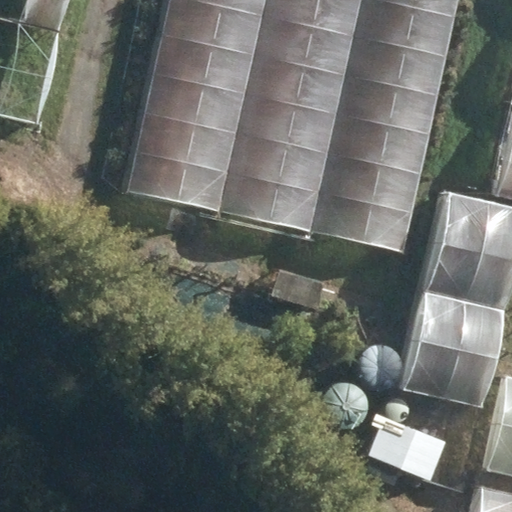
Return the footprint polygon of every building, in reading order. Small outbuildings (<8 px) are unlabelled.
[(0,0),(0,113),(35,122),(64,0),(0,0)] [(168,0),(127,190),(403,251),(457,0),(168,0)] [(511,114),(494,195),(511,198),(511,114)] [(467,409),(511,233),(511,212),(427,191),(377,385),(467,409)] [(511,377),(504,376),(482,470),(511,476),(511,377)] [(511,511),(511,493),(484,488),(478,511),(511,511)]
